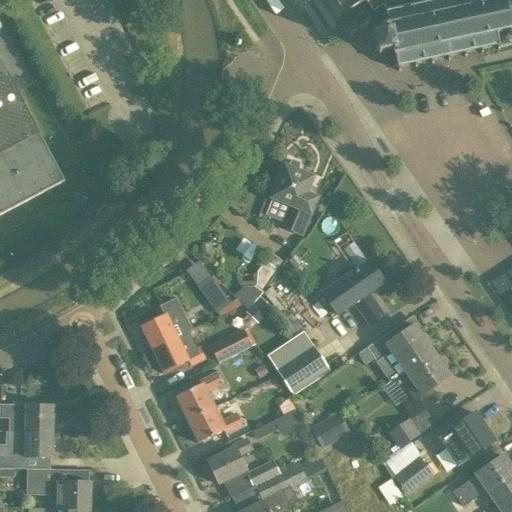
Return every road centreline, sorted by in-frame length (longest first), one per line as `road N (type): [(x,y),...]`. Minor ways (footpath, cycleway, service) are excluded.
road 1 (residential): [(81,316),(156,257),(236,166),(301,52)]
road 2 (tertiary): [(429,256),(301,52)]
road 3 (residential): [(174,511),(81,316)]
road 4 (tertiary): [(511,376),(429,256)]
